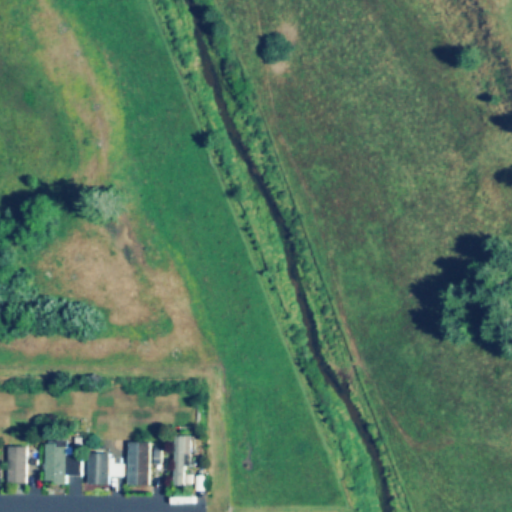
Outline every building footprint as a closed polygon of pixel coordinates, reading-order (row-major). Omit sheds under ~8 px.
[(192,435),(176,435),(176,486),(192,486),(192,435)] [(153,441),(132,441),(132,484),(153,484),(153,441)] [(48,443),(49,484),(70,483),(70,475),(82,474),(82,443),(48,443)] [(30,446),(11,446),(11,483),(30,483),(30,446)] [(91,453),(91,484),(113,484),(113,453),(91,453)]
